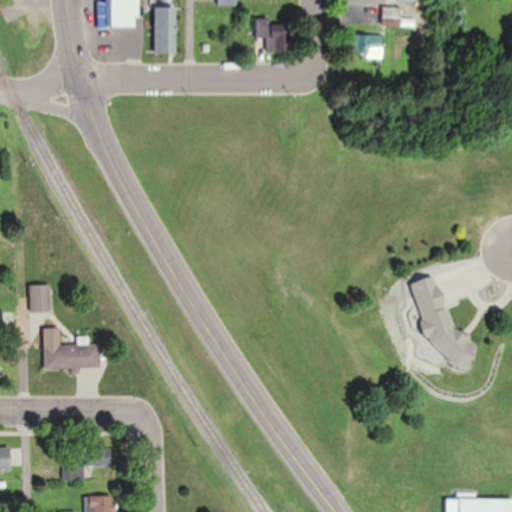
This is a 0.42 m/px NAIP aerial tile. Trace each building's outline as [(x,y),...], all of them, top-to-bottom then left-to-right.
[(110,0),(111,28),(137,28),(137,0),(110,0)] [(176,6),(155,6),(155,54),(176,54),(176,6)] [(401,7),(382,6),(381,24),(400,25),(401,7)] [(255,39),(266,39),(266,52),(290,52),(290,29),(275,29),(275,19),(255,19),(255,39)] [(383,34),(350,34),(350,57),(383,57),(383,34)] [(416,281),(442,374),(477,364),(468,331),(455,334),(438,275),(416,281)] [(44,345),(44,368),(101,367),(100,343),(88,344),(88,337),(77,337),(77,344),(44,345)] [(85,451),(63,451),(63,479),(85,479),(85,451)] [(87,464),(106,464),(106,451),(87,451),(87,464)] [(111,511),(112,494),(85,494),(84,511),(111,511)] [(461,511),(511,511),(511,498),(448,498),(448,511),(461,511)]
